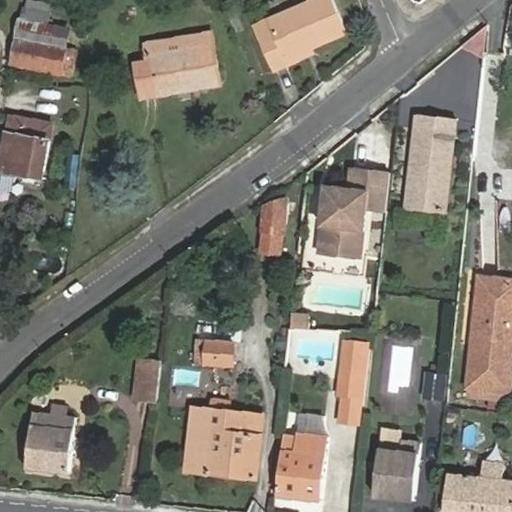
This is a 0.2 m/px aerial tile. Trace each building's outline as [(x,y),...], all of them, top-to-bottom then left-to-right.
[(27,0),(26,0),(22,23),(41,26),(45,3),(27,0)] [(292,64),(315,54),(353,35),(336,0),(326,0),(258,32),(280,76),(295,69),(292,64)] [(64,55),(72,56),(72,47),(64,45),(66,30),(41,26),(22,23),(20,22),(12,65),(61,74),(64,55)] [(155,59),(161,96),(224,86),(215,37),(148,48),(150,60),(155,59)] [(317,58),(315,54),(292,64),(295,69),(317,58)] [(161,96),(155,59),(150,60),(151,65),(140,67),(145,99),(161,96)] [(419,111),(409,206),(448,210),(458,116),(419,111)] [(43,178),(51,123),(11,115),(0,170),(43,178)] [(352,185),(329,182),(322,248),(363,253),(373,166),(354,164),(352,185)] [(287,200),(267,197),(264,233),(284,235),(287,200)] [(511,278),(483,276),(470,385),(511,390),(511,333),(511,330),(511,278)] [(309,314),(292,313),(291,326),(308,326),(309,314)] [(199,360),(210,360),(210,340),(199,339),(199,360)] [(210,340),(210,360),(236,361),(236,340),(210,340)] [(135,398),(159,401),(163,361),(139,359),(135,398)] [(350,371),(346,396),(363,398),(366,372),(350,371)] [(359,424),(363,398),(346,396),(344,422),(359,424)] [(256,477),(262,422),(262,420),(196,411),(190,466),(209,469),(209,471),(256,477)] [(70,472),(76,417),(34,413),(29,468),(70,472)] [(286,435),(279,497),(324,502),(331,445),(299,441),(300,436),(286,435)] [(331,440),(300,436),(299,441),(331,445),(331,440)] [(377,495),(396,498),(397,493),(417,495),(423,443),(403,440),(402,445),(382,443),(377,495)] [(444,511),(511,511),(511,481),(503,481),(505,465),(485,463),(483,478),(449,475),(444,511)]
